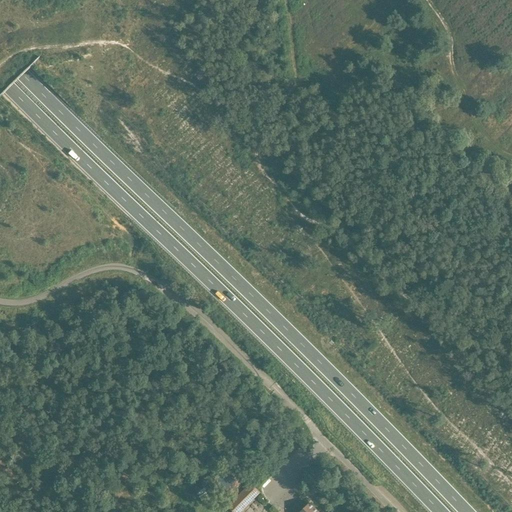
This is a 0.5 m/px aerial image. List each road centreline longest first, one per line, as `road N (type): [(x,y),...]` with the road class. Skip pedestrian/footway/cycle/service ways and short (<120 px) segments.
road 1 (trunk): [(465,511),(0,52)]
road 2 (trunk): [(0,79),(440,511)]
road 3 (unclassified): [(397,511),(193,311),(134,272),(102,268),(37,302),(0,305)]
road 4 (track): [(284,0),(296,77),(310,87),(397,0)]
road 5 (track): [(429,0),(446,25),(453,66),(480,127),(511,156)]
